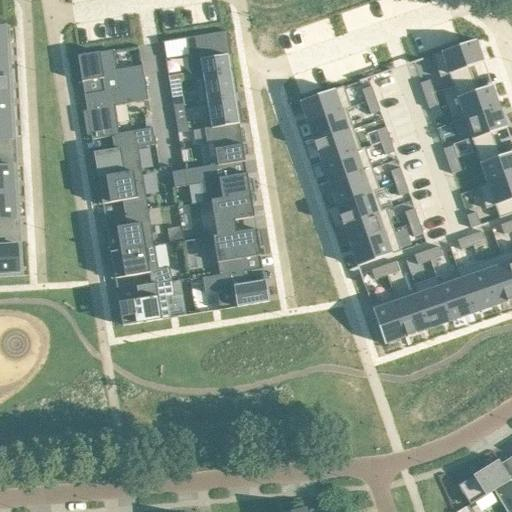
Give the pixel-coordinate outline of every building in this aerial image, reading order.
[(10,43),(9,26),(0,26),(0,51),(7,51),(6,43),(10,43)] [(165,42),(163,42),(166,59),(189,55),(192,72),(193,77),(193,78),(234,71),(234,70),(230,70),(226,48),(230,47),(228,31),(211,34),(165,42)] [(476,40),(432,55),(440,78),(449,75),(453,86),(473,79),(469,68),(484,62),(476,40)] [(117,70),(113,50),(74,57),(76,72),(80,72),(82,82),(102,79),(104,92),(84,95),(84,96),(146,85),(142,66),(117,70)] [(8,62),(7,51),(0,51),(0,73),(11,73),(11,62),(8,62)] [(237,84),(234,71),(193,78),(203,76),(207,102),(235,97),(233,85),(237,84)] [(12,84),(11,73),(0,73),(0,95),(9,95),(9,84),(12,84)] [(473,79),(453,86),(465,119),(500,107),(492,85),(477,91),(473,79)] [(430,80),(420,84),(425,96),(434,93),(430,80)] [(148,100),(146,85),(84,96),(87,111),(83,111),(85,126),(89,126),(92,139),(153,129),(153,128),(119,134),(114,106),(148,100)] [(344,86),(300,102),(307,123),(351,108),(344,86)] [(372,87),(362,90),(366,102),(376,99),(372,87)] [(434,93),(425,96),(429,108),(439,105),(434,93)] [(0,116),(11,116),(9,95),(0,95),(0,116)] [(183,96),(172,98),(174,108),(185,106),(183,96)] [(237,109),(235,97),(207,102),(211,127),(204,128),(204,129),(243,123),(241,109),(237,109)] [(376,99),(366,102),(371,115),(380,111),(376,99)] [(500,107),(465,119),(476,152),(496,145),(492,133),(507,128),(500,107)] [(351,108),(307,123),(315,143),(354,130),(347,110),(352,109),(351,108)] [(0,139),(15,138),(14,127),(11,127),(11,116),(0,116),(0,139)] [(188,122),(177,123),(178,133),(189,131),(188,122)] [(243,123),(204,129),(206,138),(206,139),(207,143),(214,142),(218,165),(172,172),(172,173),(245,161),(239,124),(243,123)] [(386,127),(376,131),(381,143),(390,140),(386,127)] [(156,145),(153,129),(92,139),(92,140),(112,136),(114,149),(94,153),(98,179),(142,171),(138,148),(156,145)] [(204,129),(194,131),(195,140),(206,138),(204,129)] [(354,130),(315,143),(322,164),(366,148),(365,147),(361,149),(354,130)] [(390,140),(381,143),(385,156),(395,152),(390,140)] [(496,145),(476,152),(487,184),(488,185),(511,176),(511,152),(500,156),(496,145)] [(453,146),(443,149),(448,162),(457,158),(453,146)] [(366,148),(322,164),(329,184),(373,169),(366,148)] [(457,158),(448,162),(452,174),(462,171),(457,158)] [(245,162),(245,161),(172,173),(175,188),(200,184),(203,202),(251,194),(251,193),(255,192),(252,179),(248,179),(247,173),(228,177),(226,165),(245,162)] [(17,181),(17,166),(0,166),(0,192),(15,192),(14,182),(17,181)] [(400,168),(391,172),(395,184),(405,180),(400,168)] [(373,169),(329,184),(336,205),(380,189),(373,169)] [(148,210),(142,171),(98,179),(100,190),(96,191),(98,205),(122,201),(125,214),(148,210)] [(487,184),(478,187),(486,209),(495,206),(499,218),(511,214),(511,176),(488,185),(487,184)] [(405,180),(395,184),(399,196),(409,193),(405,180)] [(380,189),(336,205),(343,225),(387,210),(387,209),(382,210),(376,192),(380,190),(380,189)] [(0,220),(20,219),(19,203),(15,203),(15,192),(0,192),(0,220)] [(255,217),(251,194),(203,202),(204,203),(211,202),(217,236),(213,236),(213,237),(257,230),(257,229),(237,232),(235,221),(255,217)] [(415,209),(405,212),(409,225),(419,221),(415,209)] [(148,210),(125,214),(127,226),(107,229),(111,253),(154,246),(148,210)] [(387,210),(343,225),(350,245),(394,230),(387,210)] [(476,212),(467,216),(471,227),(471,228),(481,225),(476,212)] [(419,221),(409,225),(414,237),(423,234),(419,221)] [(511,221),(501,225),(504,235),(511,232),(511,221)] [(257,231),(257,230),(213,237),(220,275),(202,278),(202,279),(243,272),(241,259),(261,256),(260,247),(264,246),(261,231),(257,231)] [(394,230),(350,245),(358,267),(402,251),(394,230)] [(482,232),(470,236),(473,246),(486,241),(482,232)] [(470,236),(458,240),(461,250),(473,246),(470,236)] [(0,273),(19,272),(19,262),(22,262),(21,244),(0,245),(0,273)] [(154,246),(111,253),(113,263),(109,263),(111,280),(150,273),(152,284),(152,285),(173,282),(170,267),(158,269),(154,246)] [(439,247),(427,251),(430,261),(443,256),(439,247)] [(427,251),(415,255),(418,265),(430,261),(427,251)] [(511,251),(501,255),(511,286),(511,251)] [(511,286),(501,255),(479,263),(495,306),(511,300),(511,286)] [(396,262),(384,266),(387,276),(399,271),(396,262)] [(479,263),(458,270),(473,314),(495,306),(479,263)] [(384,266),(371,270),(375,280),(387,276),(384,266)] [(437,277),(436,277),(451,322),(473,314),(458,270),(457,270),(458,275),(439,282),(437,277)] [(245,284),(243,272),(202,279),(205,293),(217,292),(219,308),(220,310),(269,302),(265,280),(245,284)] [(436,277),(414,285),(430,329),(451,322),(436,277)] [(152,285),(152,284),(137,287),(139,299),(119,303),(123,326),(171,319),(167,297),(175,296),(173,282),(152,285)] [(396,297),(394,297),(408,337),(430,329),(414,285),(413,285),(416,294),(397,301),(396,297)] [(394,297),(371,305),(385,345),(408,337),(394,297)] [(492,465),(458,486),(470,505),(493,491),(506,511),(511,511),(511,480),(511,481),(499,460),(497,461),(498,462),(492,465)]
